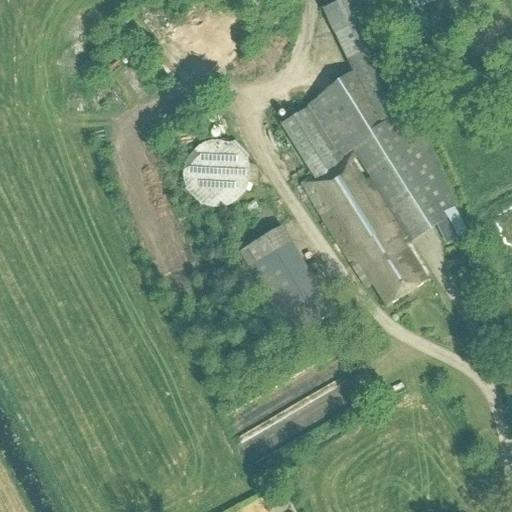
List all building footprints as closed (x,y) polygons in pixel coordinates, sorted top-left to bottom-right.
[(282,125),(287,133),(311,177),(297,185),(363,290),(370,286),(383,310),(415,290),(424,284),(415,268),(405,248),(410,245),(407,241),(415,237),(433,227),(445,249),(463,238),(466,236),(440,177),(359,0),(348,0),(323,12),(352,74),(305,109),(306,112),(282,125)] [(156,25),(144,33),(155,49),(167,41),(156,25)] [(124,60),(106,75),(127,102),(145,88),(124,60)] [(196,142),(210,140),(206,105),(192,106),(196,142)] [(189,157),(184,169),(184,181),(188,192),(196,201),(205,206),(218,208),(231,206),(240,199),(247,189),(250,177),(248,166),(244,157),(237,149),(228,144),(217,142),(208,144),(199,149),(189,157)] [(238,253),(290,340),(334,313),(283,227),(238,253)] [(282,399),(314,398),(299,378),(274,396),(269,397),(269,409),(255,409),(244,417),(245,419),(235,426),(243,437),(259,436),(259,426),(270,426),(266,421),(266,412),(275,412),(286,405),(282,399)] [(269,435),(246,453),(259,469),(282,452),(269,435)]
